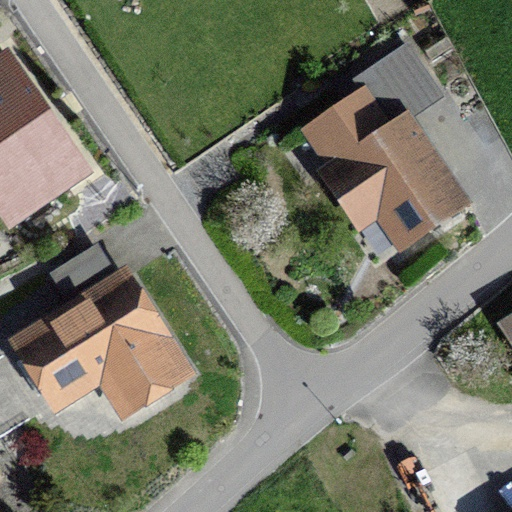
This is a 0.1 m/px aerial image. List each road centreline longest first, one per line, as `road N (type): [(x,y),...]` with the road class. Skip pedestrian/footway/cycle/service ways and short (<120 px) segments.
road 1 (residential): [(23,0),(302,416)]
road 2 (residential): [(302,416),(379,360),(511,219)]
road 3 (track): [(379,360),(476,445),(511,429)]
road 4 (residential): [(208,511),(302,416)]
